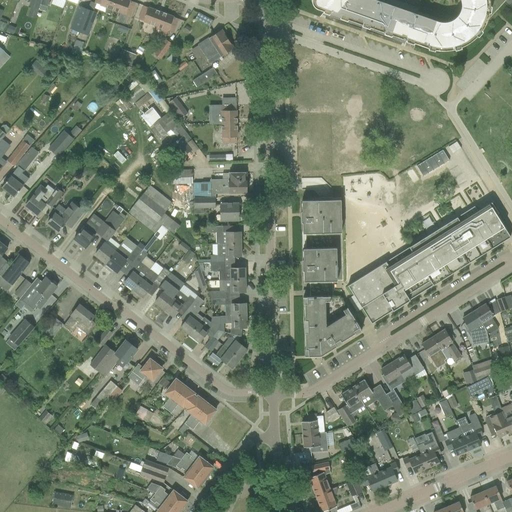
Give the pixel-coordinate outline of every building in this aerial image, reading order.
[(30,0),(29,6),(39,9),(40,4),(41,0),(30,0)] [(105,12),(111,14),(113,9),(116,0),(96,0),(96,3),(106,7),(105,12)] [(117,21),(125,24),(128,15),(130,16),(135,3),(127,0),(116,0),(113,9),(120,12),(117,21)] [(312,0),(312,1),(313,6),(428,49),(432,50),(439,51),(441,51),(461,49),(476,38),(477,36),(482,32),(487,22),(487,21),(506,0),(460,0),(461,2),(460,11),(459,14),(458,15),(453,20),(452,20),(448,22),(447,22),(417,12),(418,8),(394,0),(386,0),(386,1),(383,0),(312,0)] [(73,29),(71,33),(78,36),(79,32),(88,9),(79,6),(72,29),(73,29)] [(139,19),(156,26),(161,13),(144,6),(139,19)] [(88,9),(79,32),(88,36),(97,13),(88,9)] [(156,26),(174,32),(178,19),(161,13),(156,26)] [(199,13),(195,18),(202,22),(205,16),(199,13)] [(9,25),(6,31),(13,34),(15,28),(9,25)] [(117,30),(117,31),(127,34),(129,29),(119,25),(117,30)] [(209,37),(198,44),(204,55),(228,39),(222,30),(209,38),(209,37)] [(154,55),(160,59),(172,44),(165,39),(154,55)] [(207,60),(210,64),(234,49),(228,39),(204,55),(207,60)] [(139,47),(136,52),(141,55),(144,50),(139,47)] [(117,61),(132,67),(137,55),(122,49),(117,61)] [(4,52),(1,55),(7,60),(10,57),(4,52)] [(28,68),(43,77),(48,68),(33,59),(28,68)] [(177,67),(180,71),(188,65),(185,61),(177,67)] [(201,75),(193,80),(197,87),(212,77),(218,74),(213,67),(210,69),(201,75)] [(342,74),(324,75),(325,88),(343,88),(342,74)] [(302,75),(302,88),(320,88),(320,75),(302,75)] [(320,88),(302,88),(303,96),(321,96),(322,172),(326,172),(324,95),(343,95),(343,88),(325,88),(324,75),(320,75),(320,88)] [(117,80),(110,83),(113,92),(120,89),(117,80)] [(131,92),(125,97),(132,106),(149,92),(152,90),(144,80),(131,91),(131,92)] [(53,83),(46,91),(49,94),(56,86),(53,83)] [(152,90),(149,92),(157,102),(166,113),(170,109),(154,88),(152,90)] [(41,100),(47,102),(50,96),(43,94),(41,100)] [(343,95),(324,95),(326,172),(344,171),(343,95)] [(321,96),(303,96),(304,172),(322,172),(321,96)] [(176,98),(169,103),(174,111),(181,105),(176,98)] [(222,105),(209,105),(209,125),(222,124),(237,124),(236,106),(236,98),(222,98),(222,105)] [(173,144),(182,157),(192,149),(194,152),(199,149),(181,126),(181,125),(171,111),(161,118),(152,107),(148,110),(143,114),(141,116),(162,144),(171,138),(172,139),(176,136),(179,140),(173,144)] [(222,124),(222,143),(237,143),(237,124),(222,124)] [(0,140),(6,134),(6,133),(10,128),(6,125),(3,125),(0,127),(0,140)] [(70,133),(75,137),(81,131),(76,126),(70,133)] [(49,149),(58,157),(73,139),(65,131),(49,149)] [(8,160),(14,165),(15,164),(15,165),(32,147),(24,140),(8,160)] [(461,148),(456,142),(448,147),(452,154),(461,148)] [(444,163),(449,161),(443,150),(416,166),(417,166),(423,176),(444,163)] [(90,163),(96,168),(102,160),(96,155),(90,163)] [(15,171),(2,187),(15,197),(23,186),(28,179),(22,175),(25,172),(25,171),(18,166),(15,171)] [(79,173),(82,176),(86,176),(90,171),(85,166),(79,173)] [(173,170),(173,184),(192,184),(192,170),(173,170)] [(210,182),(210,194),(211,194),(215,194),(218,194),(236,194),(247,194),(246,180),(246,173),(236,173),(229,173),(222,173),(222,179),(211,179),(210,179),(210,182)] [(202,183),(202,198),(210,198),(211,198),(211,194),(210,194),(210,182),(202,183)] [(202,183),(193,183),(194,198),(202,198),(202,183)] [(168,231),(173,235),(180,226),(164,213),(165,212),(166,211),(165,211),(172,203),(150,185),(143,194),(135,204),(129,212),(155,233),(162,225),(168,231)] [(31,212),(36,215),(37,214),(38,215),(47,203),(52,207),(63,194),(57,189),(51,196),(44,190),(45,189),(41,186),(35,194),(36,195),(34,196),(26,205),(32,211),(31,212)] [(194,198),(194,208),(215,208),(215,198),(211,198),(210,198),(202,198),(194,198)] [(302,201),(301,201),(301,212),(301,223),(302,249),(302,260),(303,271),(303,282),(309,282),(309,297),(304,297),(303,297),(305,356),(316,356),(360,330),(341,296),(335,296),(334,281),(343,281),(342,248),(342,233),(341,200),(302,201)] [(348,286),(372,324),(410,300),(449,275),(510,237),(502,223),(506,221),(494,201),(477,211),(474,206),(386,262),(348,286)] [(48,223),(59,232),(65,224),(70,228),(83,212),(71,203),(66,210),(59,204),(52,213),(54,214),(48,223)] [(221,204),(221,220),(238,220),(238,204),(221,204)] [(88,221),(74,239),(86,248),(95,236),(94,236),(97,233),(102,237),(109,227),(111,225),(118,215),(113,211),(104,223),(103,224),(92,216),(88,221)] [(129,230),(135,221),(129,217),(123,226),(129,230)] [(155,234),(154,235),(157,238),(159,239),(163,237),(168,231),(162,225),(155,233),(155,234)] [(228,226),(206,226),(206,232),(216,232),(217,244),(241,243),(241,232),(236,232),(228,232),(228,226)] [(109,227),(102,237),(107,241),(110,238),(115,232),(109,227)] [(154,235),(145,247),(148,249),(157,238),(154,235)] [(177,247),(186,253),(190,248),(182,241),(177,247)] [(95,255),(106,264),(116,251),(105,243),(101,247),(95,255)] [(211,260),(210,263),(225,262),(225,256),(241,256),(241,243),(217,244),(217,255),(211,255),(211,260)] [(106,264),(117,272),(128,258),(133,262),(142,250),(137,246),(130,254),(120,246),(106,264)] [(130,266),(134,270),(124,283),(133,290),(150,269),(141,262),(147,254),(142,250),(133,262),(130,266)] [(190,250),(184,256),(190,261),(191,259),(195,254),(190,250)] [(6,263),(0,270),(0,274),(12,284),(13,285),(20,276),(30,263),(19,255),(13,263),(10,267),(6,263)] [(225,273),(225,280),(245,279),(245,268),(225,269),(225,262),(210,263),(211,271),(221,271),(221,273),(225,273)] [(199,266),(194,272),(197,279),(203,277),(201,272),(199,266)] [(143,298),(154,284),(158,288),(170,273),(164,268),(158,275),(150,269),(133,290),(143,298)] [(163,291),(155,302),(157,303),(155,305),(161,309),(162,308),(165,310),(179,291),(183,285),(184,285),(183,284),(175,278),(176,277),(170,273),(158,288),(163,291)] [(19,298),(14,304),(20,309),(24,305),(32,312),(36,307),(34,305),(43,295),(47,299),(57,286),(46,277),(42,282),(36,277),(31,284),(19,298)] [(26,279),(14,294),(19,298),(31,284),(26,279)] [(219,291),(218,291),(218,299),(226,299),(225,293),(246,292),(246,280),(225,281),(225,291),(219,291)] [(165,310),(174,317),(179,310),(184,313),(195,300),(190,295),(188,298),(179,291),(165,310)] [(181,327),(190,335),(203,318),(195,312),(199,307),(204,301),(197,296),(195,300),(184,313),(180,318),(181,318),(184,314),(188,318),(181,327)] [(497,300),(501,312),(509,309),(505,297),(497,300)] [(486,304),(474,311),(481,323),(483,326),(493,320),(491,317),(495,314),(499,312),(495,300),(489,304),(491,308),(489,309),(486,304)] [(246,304),(231,304),(231,316),(246,315),(246,304)] [(77,326),(88,335),(96,324),(91,320),(94,316),(80,305),(64,325),(72,332),(77,326)] [(474,311),(462,319),(465,324),(463,325),(468,332),(471,338),(472,345),(488,342),(486,331),(483,326),(481,323),(474,311)] [(214,317),(217,331),(220,323),(231,323),(231,328),(247,328),(246,315),(231,316),(226,316),(214,317)] [(190,335),(199,342),(210,329),(215,333),(217,331),(214,317),(212,317),(211,322),(204,317),(203,318),(190,335)] [(13,347),(15,349),(18,346),(35,327),(26,319),(24,321),(10,338),(16,343),(13,347)] [(43,334),(50,339),(63,324),(56,319),(43,334)] [(98,341),(103,345),(112,334),(106,329),(100,338),(98,341)] [(455,360),(456,362),(461,359),(459,357),(461,356),(452,342),(455,340),(450,333),(448,335),(445,330),(433,337),(440,349),(447,359),(451,357),(454,360),(455,360)] [(228,339),(223,346),(228,350),(240,359),(247,350),(239,343),(232,338),(235,335),(227,333),(225,336),(228,339)] [(205,347),(211,352),(219,342),(212,337),(205,347)] [(422,351),(426,358),(440,349),(433,337),(421,344),(424,349),(422,351)] [(120,357),(127,363),(137,349),(126,340),(115,353),(117,354),(115,356),(113,355),(111,356),(118,361),(120,357)] [(99,373),(105,377),(118,361),(111,356),(113,355),(115,356),(117,354),(115,353),(105,345),(94,360),(96,362),(92,367),(99,373)] [(471,359),(480,356),(477,345),(467,348),(471,359)] [(215,355),(232,368),(240,359),(228,350),(223,346),(215,355)] [(503,356),(500,357),(502,363),(511,360),(511,359),(508,346),(501,348),(503,356)] [(400,374),(404,381),(418,373),(409,359),(407,360),(404,355),(393,362),(400,374)] [(146,375),(153,380),(162,368),(154,362),(153,363),(151,360),(149,363),(148,362),(143,368),(138,364),(128,377),(138,385),(146,375)] [(382,376),(390,390),(393,388),(404,381),(400,374),(393,362),(381,370),(384,375),(382,376)] [(492,362),(472,368),(473,370),(475,378),(495,371),(493,365),(492,362)] [(467,378),(464,379),(465,384),(476,380),(475,378),(473,370),(465,372),(467,378)] [(0,394),(1,395),(8,388),(13,383),(3,374),(0,376),(0,394)] [(487,377),(477,382),(466,387),(470,396),(481,391),(492,386),(487,377)] [(163,407),(167,410),(186,385),(183,382),(181,384),(176,379),(165,393),(170,397),(163,407)] [(365,380),(353,387),(364,405),(376,398),(378,397),(386,410),(393,406),(390,402),(386,395),(380,385),(373,389),(371,390),(365,380)] [(90,404),(97,410),(104,402),(117,386),(111,381),(90,404)] [(186,385),(167,410),(171,413),(178,404),(183,407),(184,407),(194,394),(194,393),(189,389),(190,388),(186,385)] [(347,405),(338,411),(343,419),(343,420),(347,427),(356,421),(353,417),(351,413),(364,405),(353,387),(341,395),(347,405)] [(392,392),(386,395),(393,406),(395,409),(403,405),(393,388),(390,390),(392,392)] [(511,402),(501,406),(505,418),(511,432),(511,431),(511,393),(509,395),(511,402)] [(192,414),(185,423),(189,427),(208,402),(204,399),(203,400),(198,396),(197,397),(187,410),(192,414)] [(447,399),(451,409),(458,406),(454,396),(447,399)] [(108,397),(104,402),(109,406),(113,401),(108,397)] [(424,398),(418,401),(421,408),(428,404),(424,398)] [(439,403),(446,417),(453,414),(446,400),(439,403)] [(189,427),(193,430),(200,420),(205,424),(216,410),(210,406),(212,405),(208,402),(189,427)] [(486,417),(485,419),(485,420),(492,436),(497,434),(498,437),(511,432),(505,418),(501,406),(499,403),(492,406),(495,413),(486,417)] [(135,415),(143,420),(148,411),(140,406),(135,415)] [(333,407),(327,412),(333,420),(339,416),(333,407)] [(425,409),(418,412),(421,417),(427,414),(425,409)] [(46,410),(39,418),(46,424),(53,416),(46,410)] [(391,423),(394,424),(399,422),(400,419),(397,414),(394,413),(391,417),(391,423)] [(417,413),(411,415),(414,423),(420,420),(417,413)] [(459,428),(462,437),(463,436),(469,450),(481,445),(478,437),(483,435),(480,429),(481,429),(475,413),(470,415),(468,418),(471,423),(459,428)] [(302,422),(303,435),(318,433),(316,415),(307,416),(308,421),(302,422)] [(185,423),(178,432),(182,435),(189,427),(185,423)] [(434,428),(440,442),(445,440),(439,426),(434,428)] [(376,433),(384,451),(393,447),(384,429),(376,433)] [(328,451),(326,432),(303,435),(304,448),(310,447),(311,452),(328,451)] [(421,455),(427,468),(439,463),(436,455),(441,453),(438,445),(432,432),(425,435),(427,441),(417,445),(421,455)] [(78,436),(76,437),(78,443),(80,442),(89,439),(87,433),(78,436)] [(453,447),(456,455),(469,450),(463,436),(451,441),(450,439),(445,442),(448,449),(453,447)] [(339,445),(342,452),(356,444),(352,437),(339,445)] [(408,440),(414,452),(418,450),(413,438),(408,440)] [(359,445),(350,450),(353,457),(363,452),(359,445)] [(173,455),(173,456),(181,459),(185,455),(181,452),(178,449),(173,455)] [(181,459),(206,479),(209,475),(208,474),(213,467),(199,457),(196,462),(190,458),(191,456),(186,453),(185,455),(181,459)] [(411,466),(414,473),(427,468),(421,455),(409,460),(408,458),(402,460),(406,468),(411,466)] [(184,478),(197,488),(202,481),(203,482),(206,479),(181,459),(173,456),(166,464),(175,467),(176,466),(181,470),(182,468),(188,472),(184,478)] [(143,467),(166,476),(169,468),(145,459),(143,467)] [(313,476),(309,478),(311,483),(316,495),(330,489),(325,474),(330,473),(329,469),(330,469),(328,462),(311,466),(313,476)] [(369,484),(372,491),(385,486),(375,463),(368,466),(372,476),(367,478),(366,475),(361,478),(357,480),(360,487),(369,484)] [(375,463),(385,486),(397,480),(394,473),(398,470),(395,463),(390,465),(391,467),(379,472),(375,463)] [(342,468),(348,482),(356,479),(350,464),(342,468)] [(140,475),(163,483),(166,476),(143,467),(140,475)] [(348,482),(346,483),(352,496),(362,491),(360,487),(357,480),(356,479),(348,482)] [(155,493),(179,511),(180,511),(183,508),(182,507),(187,501),(174,491),(170,496),(164,492),(165,490),(160,486),(151,483),(146,489),(151,491),(155,493)] [(504,508),(506,511),(511,511),(511,507),(508,500),(502,502),(501,498),(496,486),(483,491),(488,504),(493,501),(497,510),(504,508)] [(330,489),(316,495),(322,511),(336,507),(332,496),(336,494),(338,490),(337,487),(330,489)] [(470,497),(475,509),(488,504),(483,491),(470,497)] [(52,504),(71,508),(73,495),(55,492),(52,504)] [(179,511),(155,493),(150,500),(155,503),(156,502),(162,506),(158,511),(179,511)] [(358,502),(350,505),(352,511),(361,507),(358,502)] [(446,507),(447,511),(462,511),(459,502),(446,507)]
